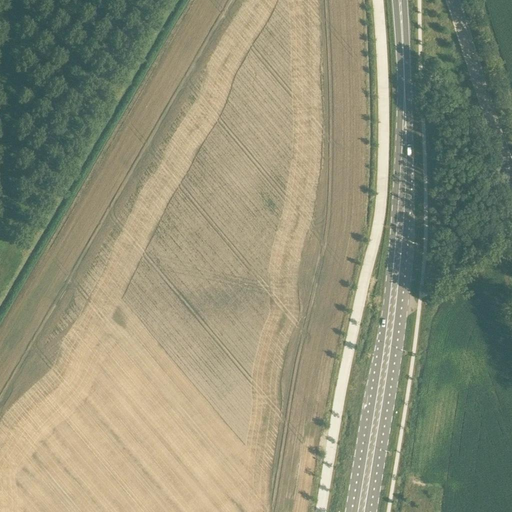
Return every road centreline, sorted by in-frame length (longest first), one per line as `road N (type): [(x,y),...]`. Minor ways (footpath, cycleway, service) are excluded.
road 1 (unclassified): [(317,511),(379,210),(378,0)]
road 2 (primary): [(400,0),(401,222),(360,511)]
road 3 (unclassified): [(511,185),(453,0)]
